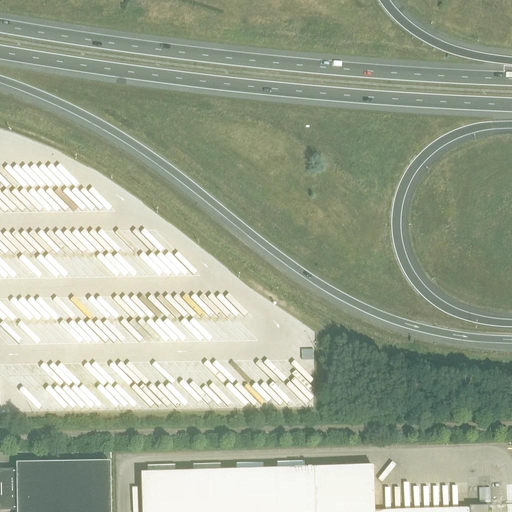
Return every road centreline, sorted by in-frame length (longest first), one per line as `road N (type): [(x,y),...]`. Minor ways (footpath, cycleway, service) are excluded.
road 1 (motorway): [(0,81),(128,140),(363,307),(438,332),(511,340)]
road 2 (motorway): [(511,78),(161,50),(0,25)]
road 3 (motorway): [(0,52),(205,82),(511,105)]
road 4 (motorway): [(511,323),(474,318),(429,297),(404,260),(396,217),(406,181),(432,149),(479,127),(511,125)]
road 5 (motorway): [(511,61),(434,43),(384,0)]
